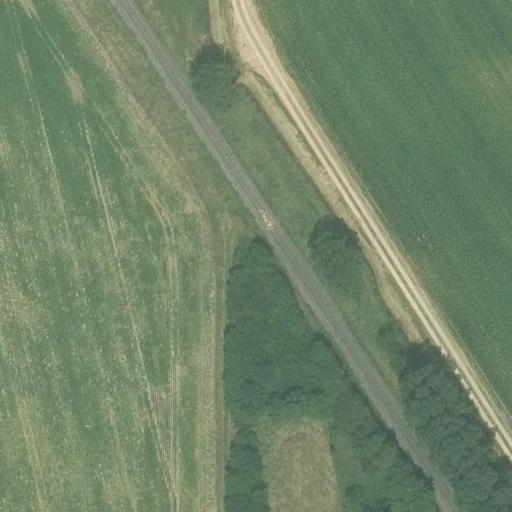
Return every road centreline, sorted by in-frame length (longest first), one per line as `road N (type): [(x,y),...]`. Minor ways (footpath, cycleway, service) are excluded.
road 1 (track): [(81,0),(218,212),(230,247),(232,511)]
road 2 (track): [(511,445),(243,39),(231,0)]
